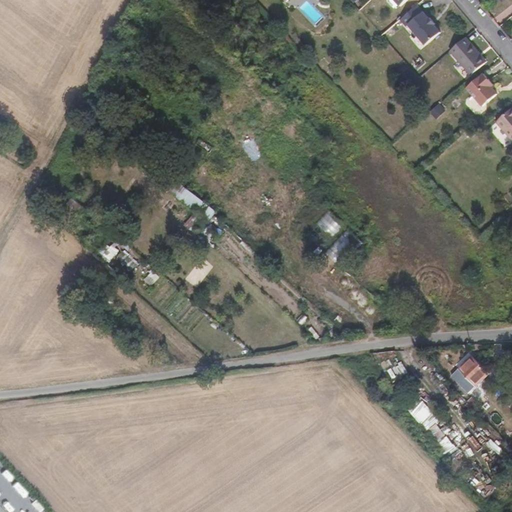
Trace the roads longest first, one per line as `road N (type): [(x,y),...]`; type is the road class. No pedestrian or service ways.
road 1 (unclassified): [(0,394),(367,345)]
road 2 (residential): [(367,345),(511,332)]
